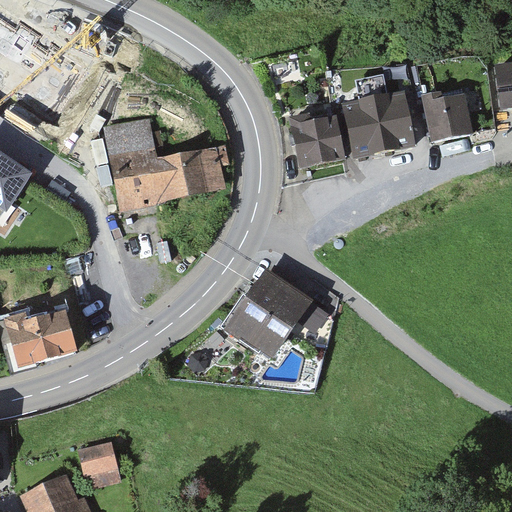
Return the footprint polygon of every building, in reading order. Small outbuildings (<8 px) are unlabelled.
[(511,71),(496,73),(501,114),(511,113),(511,71)] [(403,100),(345,111),(355,164),(413,154),(403,100)] [(462,100),(427,107),(434,147),(469,140),(462,100)] [(120,216),(168,207),(159,164),(150,121),(103,130),(120,216)] [(334,124),(291,132),(299,175),(342,167),(334,124)] [(219,152),(159,164),(168,207),(227,195),(219,152)] [(0,223),(28,177),(0,160),(0,223)] [(310,317),(265,279),(223,327),(269,365),(310,317)] [(64,317),(0,328),(0,329),(8,369),(71,357),(64,317)] [(106,446),(78,454),(87,485),(115,477),(106,446)] [(74,511),(60,485),(20,505),(22,511),(74,511)]
